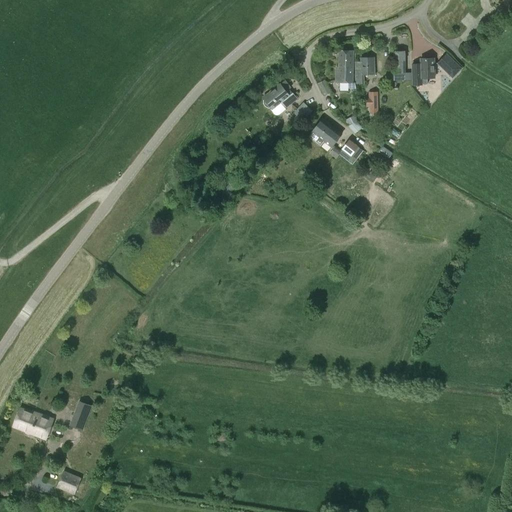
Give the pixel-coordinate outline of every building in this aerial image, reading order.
[(355,83),(354,51),(338,51),(338,67),(335,67),(336,83),(355,83)] [(392,51),(393,73),(406,74),(406,61),(406,51),(392,51)] [(360,62),(355,63),(355,85),(364,84),(364,75),(375,75),(375,57),(360,58),(360,62)] [(460,67),(450,57),(442,64),(453,75),(460,67)] [(435,78),(434,59),(421,59),(421,73),(413,73),(414,85),(427,85),(427,79),(435,78)] [(325,80),(317,84),(324,96),(332,91),(325,80)] [(264,103),(264,104),(266,106),(267,107),(268,107),(270,107),(272,109),(271,110),(275,115),(276,116),(277,116),(279,115),(287,109),(286,109),(298,99),(293,93),(289,96),(286,91),(291,88),(285,81),(263,98),(264,100),(264,101),(264,103)] [(369,98),(366,98),(366,106),(369,106),(370,113),(378,113),(377,93),(369,93),(369,98)] [(303,102),(295,111),(293,113),(294,116),(288,123),(295,131),(312,112),(313,111),(303,102)] [(362,127),(356,121),(353,116),(346,119),(350,125),(348,126),(355,133),(362,127)] [(331,148),(342,134),(322,119),(312,132),(331,148)] [(340,152),(334,148),(329,154),(336,159),(339,154),(352,165),(363,151),(358,147),(359,147),(349,139),(341,150),(342,150),(340,152)] [(264,143),(255,153),(261,159),(271,150),(264,143)] [(382,146),(379,151),(388,157),(391,152),(382,146)] [(380,174),(373,169),(367,176),(374,181),(380,174)] [(75,413),(87,418),(92,406),(79,401),(75,413)] [(20,408),(13,427),(45,440),(53,419),(36,413),(35,413),(20,408)] [(74,495),(81,478),(63,470),(56,487),(74,495)]
